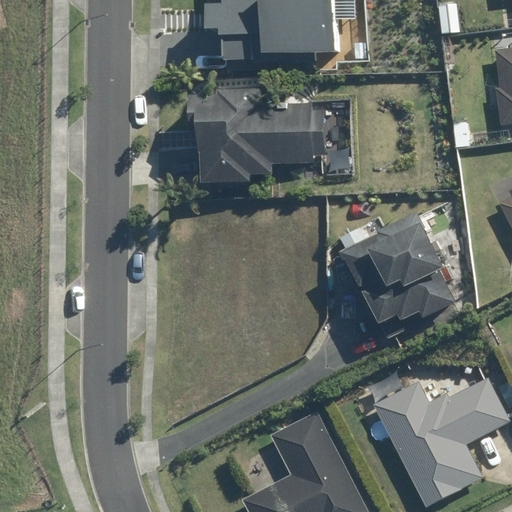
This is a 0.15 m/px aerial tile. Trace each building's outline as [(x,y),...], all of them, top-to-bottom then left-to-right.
[(216,0),(217,10),(226,10),(227,33),(241,33),(242,65),(324,61),(324,56),(351,55),(348,0),(216,0)] [(499,93),(496,94),(499,129),(511,127),(511,53),(494,55),(499,93)] [(284,166),(324,164),(323,157),(336,156),(334,111),(321,112),(320,105),(275,107),(274,91),(234,93),(234,97),(208,98),(210,135),(216,135),(219,187),(267,185),(266,177),(284,176),(284,166)] [(510,202),(499,208),(511,234),(511,193),(507,196),(510,202)] [(375,288),(395,326),(411,318),(414,324),(432,315),(434,320),(466,304),(452,276),(462,271),(439,226),(436,228),(430,216),(392,235),(391,232),(349,254),(368,291),(375,288)] [(381,407),(436,509),(492,480),(475,447),(511,426),(511,411),(495,380),(459,399),(456,395),(438,404),(426,383),(381,407)] [(375,511),(323,413),(278,436),(299,476),(250,501),(255,511),(375,511)]
